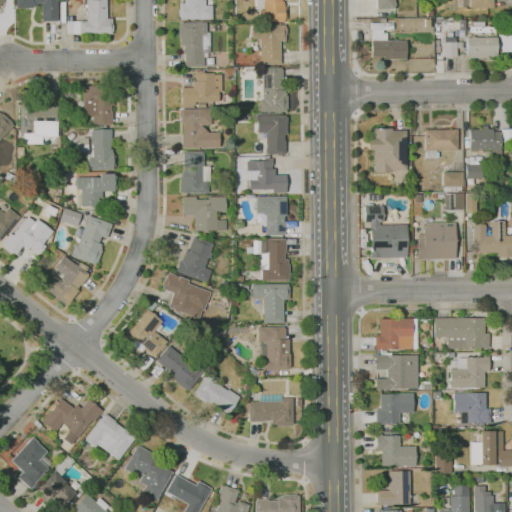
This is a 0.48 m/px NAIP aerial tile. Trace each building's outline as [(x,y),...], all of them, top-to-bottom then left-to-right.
[(56,0),(57,21),(41,21),(40,3),(37,3),(37,7),(31,7),(31,8),(16,8),(15,0),(56,0)] [(66,35),(66,21),(86,21),(85,0),(105,0),(106,18),(111,18),(111,25),(112,25),(112,31),(111,31),(111,34),(66,35)] [(211,20),(179,19),(179,17),(178,17),(178,10),(179,10),(179,3),(183,3),(183,0),(204,0),(204,5),(211,5),(211,20)] [(258,22),(258,10),(263,10),(263,9),(260,9),(259,6),(263,6),(263,0),(280,0),(281,1),(283,1),(283,5),(283,7),(285,7),(285,19),(283,19),(283,22),(258,22)] [(376,8),(376,0),(394,0),(394,8),(376,8)] [(470,8),(469,0),(492,0),(493,8),(470,8)] [(405,59),(383,59),(383,56),(371,56),(371,41),(372,41),(372,30),(369,30),(369,23),(379,23),(379,18),(385,18),(385,23),(393,23),(393,30),(382,30),(382,33),(386,33),(386,40),(405,40),(405,41),(405,59)] [(184,67),(184,53),(183,53),(183,47),(183,46),(181,47),(181,44),(179,44),(179,39),(178,39),(178,26),(179,26),(179,23),(205,22),(205,32),(209,32),(209,53),(202,53),(203,66),(184,67)] [(280,64),(259,64),(259,44),(255,44),(255,39),(252,39),(251,25),(284,25),(284,28),(285,28),(286,35),(284,35),(284,41),(279,41),(280,64)] [(467,58),(466,38),(470,38),(470,36),(474,36),(474,37),(496,37),(497,56),(487,56),(487,58),(467,58)] [(456,56),(442,56),(442,42),(444,42),(444,37),(455,37),(455,42),(456,43),(456,56)] [(285,112),(259,112),(259,100),(262,100),(261,69),(263,69),(263,68),(280,68),(280,69),(282,69),(282,90),(284,90),(284,93),(285,93),(285,96),(287,96),(287,109),(285,109),(285,112)] [(180,106),(179,88),(191,87),(191,82),(195,81),(195,78),(194,79),(193,71),(203,71),(204,73),(212,73),(212,75),(220,75),(220,92),(217,92),(218,101),(194,102),(194,105),(180,106)] [(91,124),(91,116),(83,116),(82,86),(112,86),(112,95),(111,95),(112,121),(110,121),(110,124),(91,124)] [(19,137),(18,106),(21,106),(21,104),(26,104),(26,106),(33,106),(33,108),(44,108),(44,106),(56,106),(56,107),(57,107),(58,124),(56,124),(56,136),(19,137)] [(183,148),(183,146),(181,146),(181,134),(182,134),(182,123),(180,123),(180,117),(178,117),(178,111),(180,111),(179,109),(210,109),(210,125),(200,125),(207,133),(218,132),(218,147),(183,148)] [(0,139),(0,113),(1,114),(1,113),(12,122),(11,123),(13,125),(0,139)] [(283,154),(266,154),(266,153),(265,153),(265,133),(261,133),(261,132),(257,132),(256,115),(285,115),(285,117),(286,117),(286,123),(285,123),(285,134),(283,134),(283,140),(285,140),(285,153),(283,153),(283,154)] [(500,161),(490,161),(490,150),(468,150),(468,129),(482,129),(482,126),(487,126),(487,129),(492,129),(492,131),(500,131),(500,161)] [(391,172),(374,172),(373,150),(368,150),(368,139),(372,139),(372,128),(391,128),(391,130),(405,130),(405,170),(391,170),(391,172)] [(88,171),(87,159),(91,159),(91,144),(90,129),(110,129),(111,142),(110,142),(110,150),(112,150),(112,156),(114,155),(114,167),(112,167),(112,170),(88,171)] [(425,158),(425,151),(424,130),(457,129),(457,150),(435,151),(435,152),(438,152),(438,157),(435,157),(435,158),(425,158)] [(511,142),(501,142),(501,129),(511,129),(511,142)] [(70,140),(66,137),(71,132),(74,135),(70,140)] [(86,151),(79,151),(73,145),(81,138),(86,138),(86,151)] [(207,193),(181,193),(181,191),(180,191),(180,177),(180,172),(184,172),(184,165),(183,165),(182,153),(184,153),(184,152),(202,152),(202,166),(209,166),(209,181),(207,181),(207,193)] [(286,189),(249,190),(249,179),(245,179),(245,162),(262,161),(262,159),(272,159),(272,165),(270,165),(271,169),(274,169),(274,174),(285,174),(286,179),(288,178),(288,184),(286,184),(286,189)] [(466,179),(466,164),(481,164),(481,178),(466,179)] [(460,191),(442,191),(442,186),(441,186),(441,172),(462,172),(462,187),(460,187),(460,191)] [(99,174),(112,174),(112,176),(114,176),(114,189),(112,189),(112,191),(101,191),(101,198),(98,197),(98,206),(80,206),(80,189),(75,189),(75,177),(99,177),(99,174)] [(443,210),(443,198),(437,198),(437,194),(461,193),(461,210),(443,210)] [(464,212),(473,212),(473,194),(464,193),(464,212)] [(206,232),(201,232),(201,231),(193,231),(193,215),(182,215),(182,214),(179,214),(180,205),(181,205),(181,196),(195,196),(195,199),(207,199),(207,196),(224,196),(224,211),(215,211),(215,220),(225,220),(225,230),(206,230),(206,232)] [(265,235),(265,214),(261,214),(261,213),(255,213),(255,196),(285,196),(286,216),(283,216),(283,221),(285,221),(285,235),(265,235)] [(53,216),(44,212),(47,205),(56,210),(53,216)] [(370,258),(369,222),(364,222),(364,206),(382,206),(383,222),(378,222),(379,225),(405,224),(406,257),(370,258)] [(0,238),(0,210),(3,213),(7,208),(18,216),(0,238)] [(76,227),(59,221),(64,208),(80,214),(76,227)] [(94,265),(70,256),(74,245),(77,246),(88,215),(111,224),(105,239),(100,237),(98,243),(101,244),(100,247),(101,247),(100,250),(101,250),(96,263),(95,263),(94,265)] [(39,254),(34,251),(33,252),(30,249),(31,248),(29,246),(27,249),(22,245),(15,255),(11,252),(10,254),(6,250),(7,249),(1,244),(10,233),(12,235),(27,217),(33,222),(36,219),(51,231),(45,239),(44,239),(41,243),(45,246),(39,254)] [(511,257),(496,257),(496,253),(471,253),(471,224),(484,224),(484,236),(491,236),(490,221),(503,221),(504,236),(511,236),(511,257)] [(417,259),(416,235),(422,235),(422,224),(454,223),(455,258),(417,259)] [(205,283),(175,271),(179,260),(181,261),(185,250),(188,251),(188,250),(187,249),(191,238),(193,238),(193,237),(212,244),(209,253),(210,253),(208,258),(207,257),(204,267),(211,270),(205,283)] [(261,281),(261,270),(259,270),(259,253),(258,241),(264,241),(264,239),(283,239),(283,241),(285,241),(285,252),(284,252),(284,259),(287,259),(287,264),(288,264),(289,279),(287,279),(287,280),(261,281)] [(87,274),(87,275),(88,276),(80,285),(79,285),(76,289),(77,291),(71,300),(67,306),(43,288),(53,276),(59,280),(63,275),(53,268),(62,256),(74,264),(87,274)] [(214,267),(208,265),(210,259),(216,261),(214,267)] [(79,263),(87,267),(85,271),(77,266),(79,263)] [(198,318),(179,311),(178,313),(174,311),(174,310),(168,308),(172,298),(170,298),(172,293),(161,289),(162,286),(160,285),(163,279),(164,280),(167,272),(178,276),(188,280),(187,283),(210,292),(203,311),(201,310),(198,318)] [(251,297),(244,296),(244,289),(237,289),(237,284),(244,284),(244,288),(251,289),(251,297)] [(263,323),(262,297),(251,298),(251,284),(287,284),(287,287),(288,286),(289,293),(287,293),(287,300),(282,300),(282,323),(263,323)] [(144,304),(138,300),(141,295),(147,299),(144,304)] [(150,311),(144,307),(149,300),(155,304),(150,311)] [(153,358),(143,350),(140,354),(119,337),(143,307),(151,314),(161,321),(153,332),(166,342),(164,345),(165,346),(161,351),(159,350),(153,358)] [(411,350),(374,350),(374,335),(378,335),(378,319),(410,318),(411,350)] [(479,352),(473,352),(473,349),(446,349),(446,338),(433,338),(433,318),(483,318),(483,333),(488,333),(488,349),(479,349),(479,352)] [(425,330),(421,330),(419,328),(419,325),(421,322),(421,320),(426,320),(426,322),(425,322),(427,324),(428,328),(425,330)] [(278,376),(278,370),(262,370),(262,359),(265,359),(264,355),(258,355),(258,345),(264,345),(264,342),(257,342),(257,327),(283,327),(283,329),(285,329),(285,339),(288,339),(288,354),(289,354),(290,368),(288,368),(288,369),(291,369),(291,376),(278,376)] [(187,392),(170,378),(173,374),(166,368),(164,369),(155,362),(168,346),(192,365),(194,362),(204,370),(202,372),(204,373),(201,377),(200,376),(187,392)] [(374,389),(374,378),(386,378),(386,369),(374,370),(374,355),(386,354),(386,355),(416,355),(416,388),(390,389),(374,389)] [(449,388),(449,369),(449,360),(456,360),(456,358),(464,358),(464,357),(482,357),(482,356),(488,356),(488,371),(483,371),(483,387),(449,388)] [(227,413),(211,402),(209,406),(191,394),(207,371),(217,378),(214,382),(226,390),(227,389),(233,393),(234,392),(237,395),(236,396),(238,397),(227,413)] [(398,424),(375,425),(375,410),(379,410),(379,394),(412,393),(412,412),(398,413),(398,424)] [(466,424),(466,423),(459,423),(459,412),(453,412),(452,393),(485,393),(485,409),(489,409),(489,423),(466,424)] [(275,426),(275,425),(273,425),(273,423),(271,423),(271,421),(261,421),(250,421),(248,421),(248,420),(248,402),(258,402),(258,395),(280,395),(280,398),(292,398),(292,399),(301,399),(301,407),(295,407),(295,406),(292,406),(292,425),(289,425),(289,426),(275,426)] [(76,438),(67,431),(69,428),(62,422),(54,432),(41,422),(60,398),(73,408),(75,405),(80,409),(87,399),(101,410),(93,421),(91,420),(76,438)] [(116,460),(96,444),(93,448),(83,440),(103,414),(104,415),(105,414),(115,422),(114,423),(134,438),(116,460)] [(511,466),(497,466),(497,465),(479,465),(479,464),(470,464),(470,442),(479,442),(479,431),(492,431),(502,431),(502,450),(511,450),(511,466)] [(414,466),(380,466),(380,450),(375,450),(375,436),(398,436),(398,447),(414,447),(414,466)] [(30,489),(17,477),(21,472),(10,461),(32,437),(38,443),(37,443),(46,451),(42,455),(50,463),(46,468),(47,469),(34,483),(35,483),(30,489)] [(155,500),(141,492),(145,486),(138,482),(141,475),(135,471),(133,475),(123,469),(136,446),(138,447),(139,446),(150,453),(150,454),(154,457),(152,461),(171,472),(155,500)] [(450,474),(434,474),(434,452),(450,452),(450,474)] [(62,507),(50,496),(45,502),(34,492),(39,487),(38,487),(51,473),(49,472),(65,454),(72,461),(58,476),(63,481),(63,482),(75,493),(62,507)] [(408,506),(375,506),(375,490),(387,490),(387,471),(408,471),(408,506)] [(164,491),(174,474),(194,485),(197,481),(211,489),(197,511),(181,511),(186,504),(164,491)] [(81,492),(77,488),(84,480),(88,484),(81,492)] [(206,511),(212,497),(215,498),(220,485),(224,487),(224,486),(237,490),(233,502),(236,503),(236,501),(248,505),(245,511),(206,511)] [(437,511),(437,510),(448,510),(448,497),(452,497),(452,485),(467,485),(467,511),(437,511)] [(472,511),(472,486),(483,486),(483,492),(489,492),(489,495),(492,495),(492,503),(503,503),(503,511),(472,511)] [(72,511),(70,510),(85,494),(94,502),(98,498),(107,506),(104,510),(106,511),(72,511)] [(298,511),(254,511),(254,501),(256,501),(256,499),(268,499),(268,501),(276,501),(276,497),(279,497),(279,496),(281,496),(281,494),(298,494),(298,511)]
